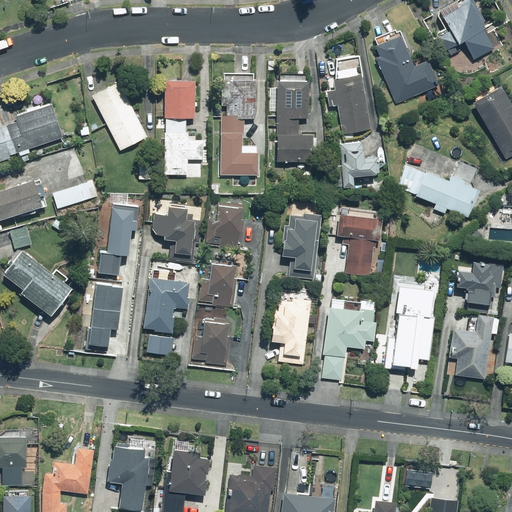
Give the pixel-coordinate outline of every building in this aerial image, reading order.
[(482,28),(466,3),(440,19),(446,30),(436,36),(445,51),(461,41),(482,28)] [(493,47),(482,28),(461,41),(473,59),(493,47)] [(378,55),(372,57),(394,104),(439,83),(427,59),(411,66),(396,35),(374,46),(378,55)] [(368,128),(358,74),(329,80),(331,90),(326,91),(329,106),(334,104),(340,133),(368,128)] [(192,81),(162,80),(161,119),(163,119),(184,119),(192,120),(192,81)] [(226,80),(224,116),(233,116),(233,121),(242,121),(253,121),(255,81),(226,80)] [(275,111),(275,116),(268,116),(268,125),(275,125),(274,161),(312,162),(312,135),(297,135),(298,119),(308,120),(308,82),(275,81),(275,87),(275,111)] [(120,82),(91,95),(117,151),(146,137),(120,82)] [(511,153),(511,102),(509,105),(496,84),(469,101),(504,159),(511,153)] [(9,155),(61,138),(60,134),(71,130),(66,115),(55,119),(50,104),(14,116),(15,122),(0,127),(0,161),(10,158),(9,155)] [(224,116),(220,115),(217,174),(257,176),(258,153),(241,152),(242,121),(233,121),(233,116),(224,116)] [(184,119),(163,119),(162,173),(188,173),(188,159),(201,159),(202,140),(187,140),(187,133),(184,133),(184,119)] [(360,141),(338,141),(338,163),(334,163),(335,187),(353,187),(353,177),(374,176),(374,162),(360,162),(360,141)] [(153,162),(140,161),(138,178),(151,179),(153,162)] [(460,182),(462,178),(448,173),(445,181),(425,173),(415,197),(434,204),(432,209),(442,213),(444,208),(465,216),(476,189),(460,182)] [(30,180),(0,189),(0,220),(44,207),(40,193),(42,192),(38,180),(31,182),(30,180)] [(91,180),(52,193),(57,210),(96,197),(91,180)] [(102,254),(99,273),(116,275),(119,255),(128,256),(132,231),(136,232),(140,206),(115,202),(107,255),(102,254)] [(235,249),(240,208),(215,206),(214,221),(207,221),(204,245),(235,249)] [(184,209),(164,207),(164,214),(153,213),(151,229),(152,230),(152,231),(152,232),(153,232),(153,233),(154,234),(154,235),(155,235),(155,236),(156,236),(156,237),(157,237),(158,238),(159,238),(159,239),(160,239),(161,239),(162,239),(163,240),(164,240),(169,240),(167,258),(194,262),(196,244),(190,243),(192,221),(183,220),(184,209)] [(314,280),(319,214),(300,212),(300,215),(287,214),(286,225),(282,224),(280,255),(290,256),(288,278),(314,280)] [(379,216),(337,214),(335,237),(342,237),(341,243),(347,244),(345,274),(369,275),(370,249),(375,249),(376,241),(378,241),(379,216)] [(25,226),(9,231),(14,248),(31,244),(25,226)] [(50,274),(19,251),(1,275),(21,289),(19,292),(50,315),(70,287),(63,282),(66,277),(54,268),(50,274)] [(502,264),(471,262),(470,272),(455,271),(454,286),(460,286),(460,289),(464,290),(463,302),(467,303),(466,311),(488,312),(489,299),(492,299),(493,286),(500,287),(502,264)] [(234,266),(207,263),(205,283),(199,282),(197,300),(211,301),(211,304),(233,306),(235,283),(232,283),(234,266)] [(147,278),(142,330),(171,333),(173,308),(188,309),(189,298),(186,297),(187,281),(174,280),(175,267),(156,266),(155,279),(147,278)] [(432,319),(428,318),(430,288),(397,286),(395,313),(393,335),(385,335),(382,369),(401,370),(401,369),(414,370),(415,359),(429,360),(432,319)] [(88,327),(85,350),(107,353),(111,327),(115,328),(120,290),(97,287),(91,327),(88,327)] [(302,366),(309,300),(289,297),(288,300),(278,299),(277,310),(271,310),(268,343),(278,344),(276,363),(302,366)] [(322,355),(343,357),(343,349),(364,350),(364,343),(372,343),(374,320),(372,320),(373,302),(359,301),(358,308),(325,306),(322,355)] [(496,317),(472,315),(471,331),(465,330),(466,319),(451,318),(448,356),(456,357),(455,375),(485,378),(488,334),(495,334),(496,317)] [(222,364),(225,323),(201,322),(200,335),(193,335),(191,359),(205,360),(204,363),(222,364)] [(172,338),(152,336),(150,354),(170,356),(172,338)] [(343,357),(322,355),(321,379),(342,380),(343,357)] [(25,438),(0,437),(0,483),(33,485),(34,468),(23,467),(25,438)] [(115,504),(140,508),(149,448),(115,442),(109,478),(119,480),(115,504)] [(88,494),(91,449),(73,447),(72,462),(51,460),(51,473),(44,472),(41,511),(66,511),(68,503),(59,503),(60,492),(88,494)] [(197,452),(171,450),(170,470),(163,469),(163,481),(155,481),(152,511),(182,511),(184,493),(203,494),(206,459),(197,458),(197,452)] [(275,467),(252,466),(252,476),(228,474),(225,511),(268,511),(270,490),(274,490),(275,467)] [(320,485),(319,497),(280,493),(278,511),(332,511),(334,498),(331,498),(332,487),(320,485)] [(26,511),(27,490),(2,490),(1,511),(26,511)] [(391,511),(393,501),(372,499),(370,511),(391,511)] [(454,511),(455,500),(429,499),(428,511),(454,511)]
